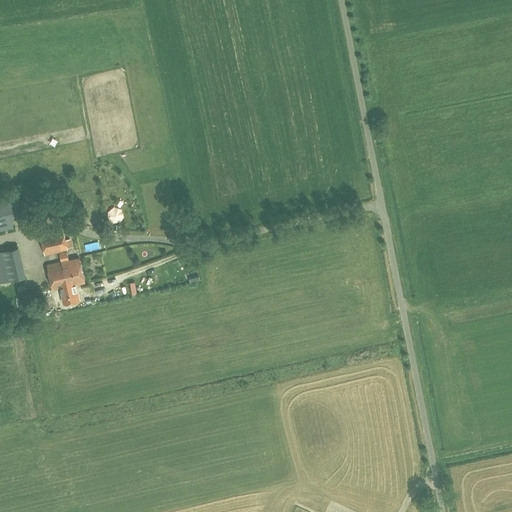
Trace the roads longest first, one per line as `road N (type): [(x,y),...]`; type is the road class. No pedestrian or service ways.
road 1 (unclassified): [(444,511),(343,0)]
road 2 (unknown): [(385,209),(218,245),(79,239)]
